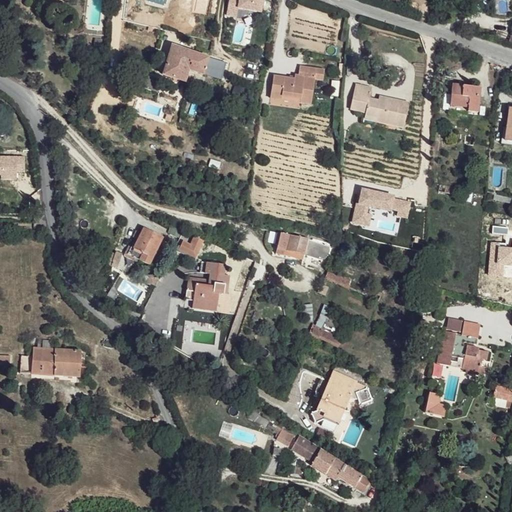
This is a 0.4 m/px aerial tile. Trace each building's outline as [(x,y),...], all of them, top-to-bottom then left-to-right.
[(171,46),(169,53),(166,62),(162,75),(167,77),(183,83),(188,71),(202,76),(208,58),(177,48),(171,46)] [(293,80),(272,77),(269,101),(310,107),(313,81),(322,83),(323,72),(299,67),(297,77),(294,77),(293,80)] [(481,88),(452,85),(451,106),(469,108),(468,112),(478,114),(481,88)] [(365,115),(364,123),(402,131),(408,105),(379,98),(378,102),(368,100),(370,91),(356,86),(350,111),(365,115)] [(144,230),(135,248),(144,253),(139,263),(148,268),(162,241),(144,230)] [(307,238),(280,234),(277,255),(288,257),(289,252),(304,255),(307,238)] [(325,241),(307,238),(304,255),(323,258),(325,241)] [(199,253),(182,245),(179,253),(195,260),(199,253)] [(135,248),(132,247),(126,257),(139,263),(144,253),(135,248)] [(208,287),(186,284),(185,302),(192,303),(192,311),(216,314),(219,295),(228,296),(230,277),(224,276),(224,265),(207,263),(205,273),(210,274),(209,281),(208,287)] [(353,280),(329,268),(325,277),(350,289),(353,280)] [(209,281),(187,279),(186,284),(208,287),(209,281)] [(458,331),(440,326),(432,359),(444,362),(448,352),(460,356),(458,366),(470,369),(470,372),(479,374),(480,365),(478,364),(480,357),(483,358),(485,350),(475,348),(475,345),(461,342),(462,339),(473,342),(480,322),(461,318),(458,331)] [(341,338),(316,325),(311,336),(336,349),(341,338)] [(54,377),(56,350),(33,348),(32,356),(20,355),(19,373),(54,377)] [(83,351),(56,350),(54,377),(82,378),(83,351)] [(10,356),(0,355),(0,362),(10,364),(10,356)] [(329,383),(322,379),(316,393),(324,396),(317,412),(312,413),(311,412),(310,415),(312,416),(315,422),(313,424),(316,425),(316,423),(324,422),(325,420),(337,424),(349,399),(354,401),(356,399),(358,404),(358,406),(360,408),(361,404),(368,402),(370,403),(372,400),(369,399),(366,392),(368,389),(365,388),(364,391),(359,392),(359,389),(353,388),(355,383),(334,374),(329,383)] [(511,389),(490,384),(487,396),(511,402),(511,389)] [(418,388),(410,386),(408,396),(414,398),(418,388)] [(294,436),(284,430),(278,437),(289,444),(294,436)] [(304,456),(313,463),(311,465),(337,481),(338,478),(360,491),(367,478),(346,466),(310,443),(305,449),(304,452),(306,454),(304,456)] [(304,468),(293,466),(291,473),(303,475),(304,468)]
